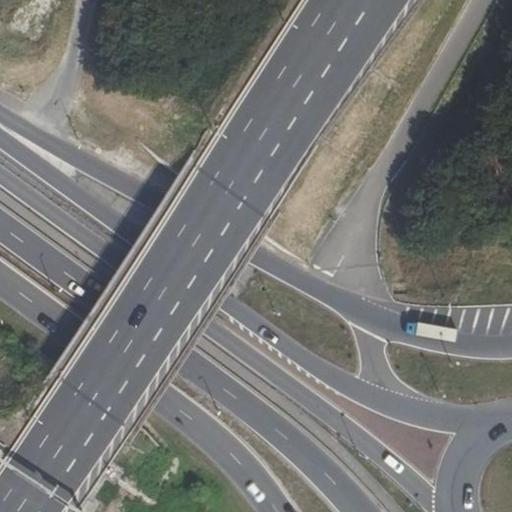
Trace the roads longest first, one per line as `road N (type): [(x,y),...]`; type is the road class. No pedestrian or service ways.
road 1 (motorway): [(14,511),(359,0)]
road 2 (tertiary): [(488,427),(423,415),(342,383),(0,142)]
road 3 (secondary): [(511,346),(432,338),(358,310),(0,114)]
road 4 (tertiary): [(0,182),(365,445),(445,511)]
road 5 (primary): [(358,511),(228,388),(0,222)]
road 6 (primary): [(0,280),(188,416),(266,491),(277,511)]
